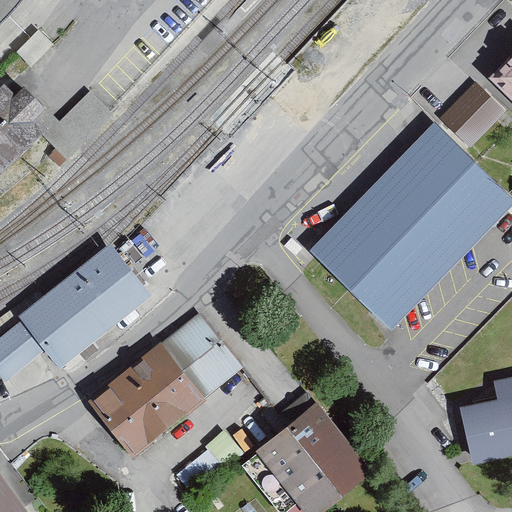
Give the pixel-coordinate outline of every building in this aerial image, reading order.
[(0,0),(0,11),(10,0),(0,0)] [(32,65),(54,43),(39,29),(18,50),(32,65)] [(511,55),(489,79),(511,101),(511,55)] [(475,83),(441,118),(471,147),(505,111),(475,83)] [(42,127),(31,115),(42,104),(26,87),(15,97),(4,85),(0,88),(0,160),(3,164),(42,127)] [(67,155),(111,112),(91,92),(48,135),(67,155)] [(504,198),(435,130),(314,253),(383,321),(504,198)] [(141,289),(113,254),(0,341),(0,366),(4,372),(44,341),(55,355),(141,289)] [(236,374),(192,313),(74,399),(119,459),(236,374)] [(511,453),(511,379),(496,382),(500,402),(466,409),(477,461),(511,453)] [(357,464),(299,391),(238,438),(296,511),(357,464)] [(16,511),(0,489),(0,511),(16,511)]
